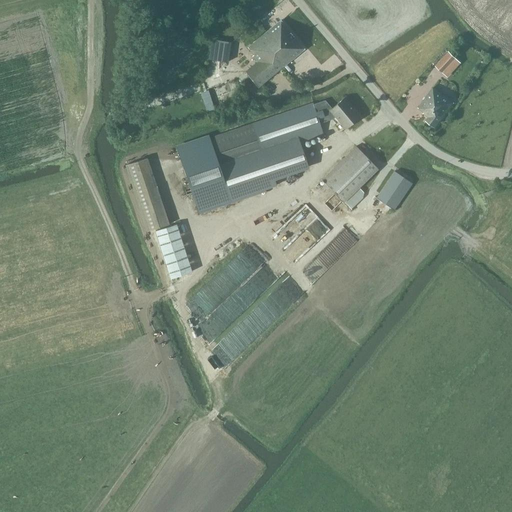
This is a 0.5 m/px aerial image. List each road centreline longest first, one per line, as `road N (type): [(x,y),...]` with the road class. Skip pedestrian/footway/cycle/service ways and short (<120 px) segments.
road 1 (track): [(89,0),(91,110),(74,144),(173,402),(98,511)]
road 2 (track): [(391,112),(323,153),(293,213),(242,235),(199,277),(138,304)]
road 3 (unclassified): [(511,173),(458,163),(422,143),(297,0)]
